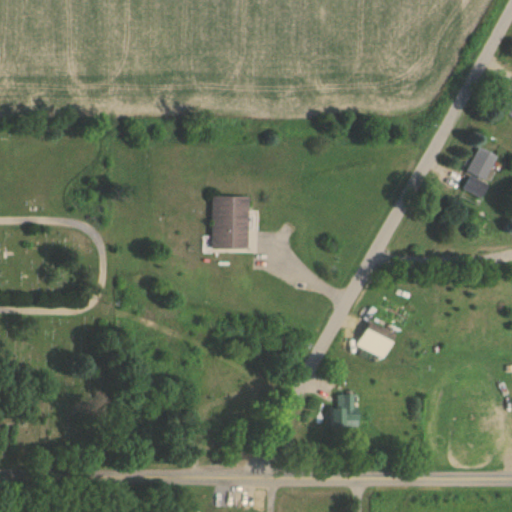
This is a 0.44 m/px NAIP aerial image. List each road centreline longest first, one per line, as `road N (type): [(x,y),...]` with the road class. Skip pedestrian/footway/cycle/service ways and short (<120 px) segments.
road 1 (residential): [(511,11),(248,478)]
road 2 (tertiary): [(511,478),(248,478)]
road 3 (tertiary): [(248,478),(0,481)]
road 4 (residential): [(376,256),(511,253)]
